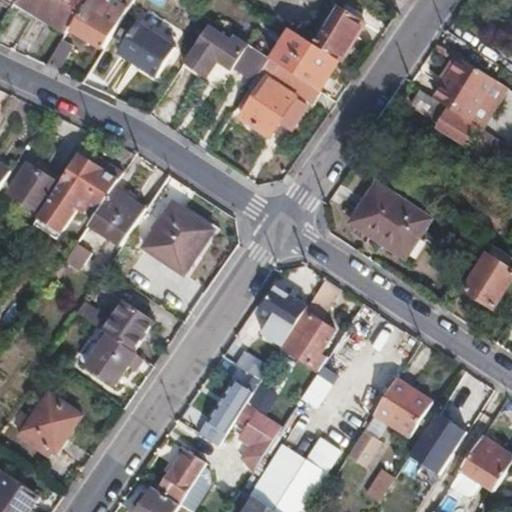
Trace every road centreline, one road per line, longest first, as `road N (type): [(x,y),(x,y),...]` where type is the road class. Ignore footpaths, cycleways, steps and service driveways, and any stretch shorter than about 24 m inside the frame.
road 1 (residential): [(284,226),(85,511)]
road 2 (residential): [(0,65),(163,147),(284,226)]
road 3 (residential): [(441,0),(284,226)]
road 4 (residential): [(284,226),(511,377)]
